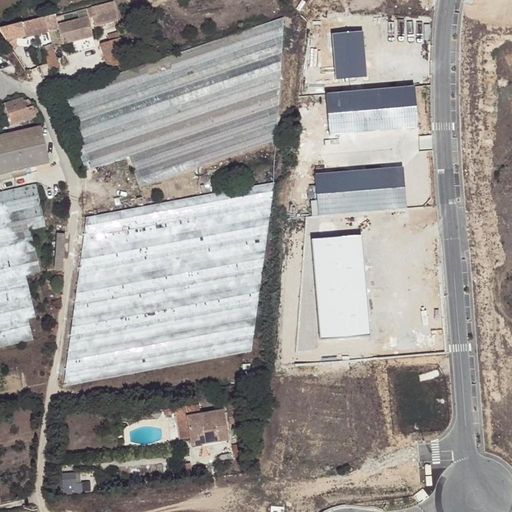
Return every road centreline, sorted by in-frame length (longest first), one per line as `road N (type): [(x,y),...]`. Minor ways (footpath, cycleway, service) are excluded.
road 1 (residential): [(10,82),(44,111),(72,178),(44,511)]
road 2 (unclassified): [(448,0),(443,125),(467,449)]
road 3 (track): [(262,511),(280,484),(375,469),(417,452)]
